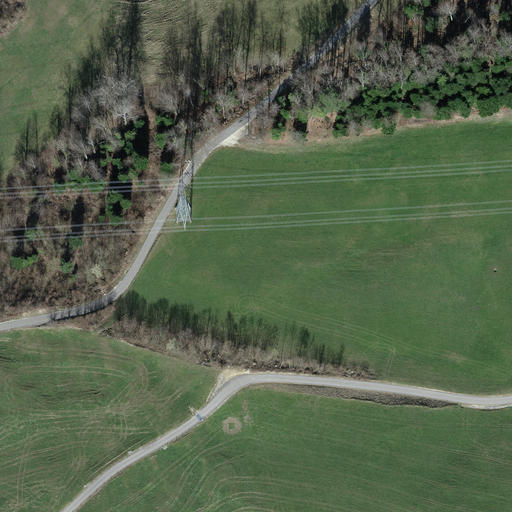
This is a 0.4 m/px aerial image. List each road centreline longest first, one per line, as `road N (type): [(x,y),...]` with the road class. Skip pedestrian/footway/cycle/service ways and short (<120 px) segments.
road 1 (unclassified): [(0,327),(109,298),(208,147),(374,0)]
road 2 (track): [(66,511),(115,469),(251,378),(511,399)]
